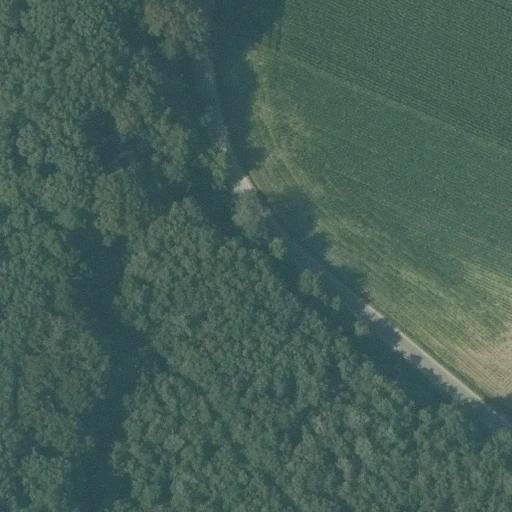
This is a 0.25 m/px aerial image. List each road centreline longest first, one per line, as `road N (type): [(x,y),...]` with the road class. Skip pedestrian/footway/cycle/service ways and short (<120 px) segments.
road 1 (unclassified): [(511,439),(283,247),(237,191),(201,62),(210,0)]
road 2 (track): [(39,511),(97,178),(141,0)]
